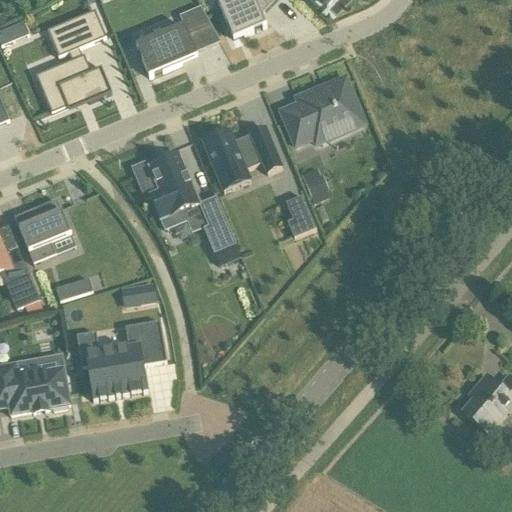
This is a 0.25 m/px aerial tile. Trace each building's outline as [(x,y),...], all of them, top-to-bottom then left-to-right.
[(244,38),(245,40),(268,30),(263,19),(281,0),(239,0),(219,8),(234,43),(244,38)] [(316,0),(326,9),(334,0),(316,0)] [(197,58),(196,57),(190,42),(213,32),(201,10),(180,19),(185,30),(137,50),(150,82),(183,68),(181,64),(197,58)] [(53,118),(68,112),(79,107),(77,102),(86,98),(90,107),(113,97),(102,72),(92,76),(85,60),(83,61),(80,53),(107,42),(96,15),(48,35),(59,62),(69,58),(72,65),(52,74),(59,90),(43,96),(53,118)] [(0,36),(0,45),(2,51),(16,45),(11,32),(0,36)] [(350,91),(347,83),(328,91),(329,94),(317,99),(316,96),(298,104),(300,110),(282,117),(296,151),(297,150),(296,147),(313,140),(317,149),(348,136),(344,127),(362,119),(355,104),(356,101),(352,93),(350,91)] [(0,128),(17,121),(3,89),(0,90),(0,128)] [(220,186),(247,174),(264,167),(268,178),(283,172),(266,132),(251,138),(252,139),(235,146),(230,134),(203,145),(220,186)] [(163,224),(167,233),(168,232),(188,224),(184,215),(201,208),(180,159),(163,166),(157,169),(154,164),(134,172),(147,203),(152,201),(162,225),(163,224)] [(330,194),(323,179),(306,186),(312,202),(330,194)] [(288,227),(296,245),(318,235),(303,201),(286,208),(294,224),(288,227)] [(30,224),(18,229),(35,269),(57,260),(53,248),(72,240),(58,204),(27,217),(30,224)] [(237,249),(226,224),(210,230),(204,233),(215,259),(237,249)] [(3,256),(0,248),(0,277),(14,272),(7,255),(3,256)] [(30,304),(39,300),(27,271),(15,276),(22,292),(25,291),(30,304)] [(90,283),(56,293),(60,306),(94,296),(90,283)] [(154,290),(138,292),(141,309),(157,307),(154,290)] [(29,319),(44,313),(40,305),(26,311),(29,319)] [(94,406),(149,396),(144,371),(168,367),(161,326),(126,332),(129,351),(100,356),(97,337),(77,340),(83,373),(88,372),(94,406)] [(17,368),(0,371),(0,413),(10,411),(12,420),(34,417),(34,418),(49,415),(49,414),(54,413),(54,416),(69,413),(68,410),(71,410),(64,372),(19,380),(17,368)] [(511,382),(509,381),(500,391),(487,380),(478,391),(482,395),(464,417),(488,438),(507,416),(511,419),(511,382)]
